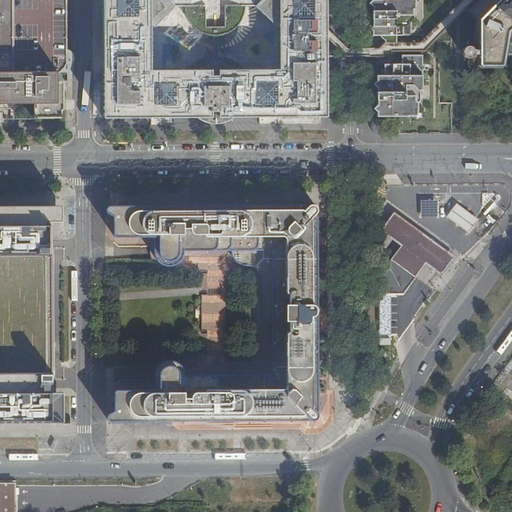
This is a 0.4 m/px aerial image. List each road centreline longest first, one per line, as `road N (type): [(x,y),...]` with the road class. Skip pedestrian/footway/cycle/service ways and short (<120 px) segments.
road 1 (unclassified): [(82,161),(466,158)]
road 2 (unclassified): [(85,469),(82,161)]
road 3 (unclassified): [(338,459),(264,468),(85,469)]
road 4 (secondary): [(511,240),(432,354),(387,436)]
road 5 (secondary): [(429,453),(458,389),(511,316)]
